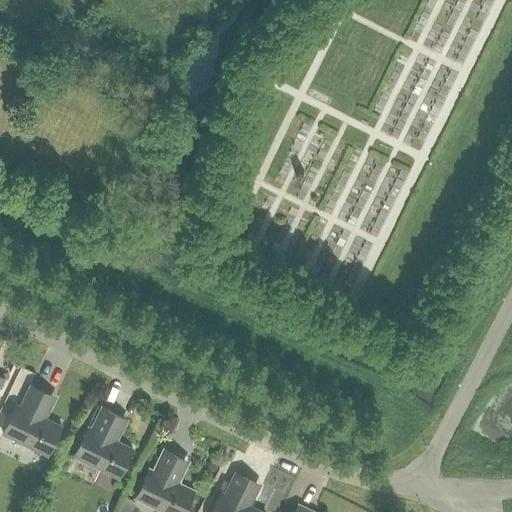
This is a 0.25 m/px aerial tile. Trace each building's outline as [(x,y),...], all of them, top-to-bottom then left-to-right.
[(40,34),(97,60),(103,49),(46,22),(40,34)] [(30,69),(31,66),(33,62),(24,58),(21,65),(30,69)] [(44,392),(31,385),(30,385),(19,406),(16,404),(2,433),(47,455),(61,427),(34,413),(44,392)] [(106,435),(116,414),(102,407),(92,428),(88,426),(74,455),(119,478),(133,449),(106,435)] [(168,477),(178,456),(164,449),(153,470),(150,468),(135,497),(165,511),(184,511),(195,491),(168,477)] [(262,511),(239,500),(250,479),(235,472),(225,493),(221,492),(210,511),(262,511)]
